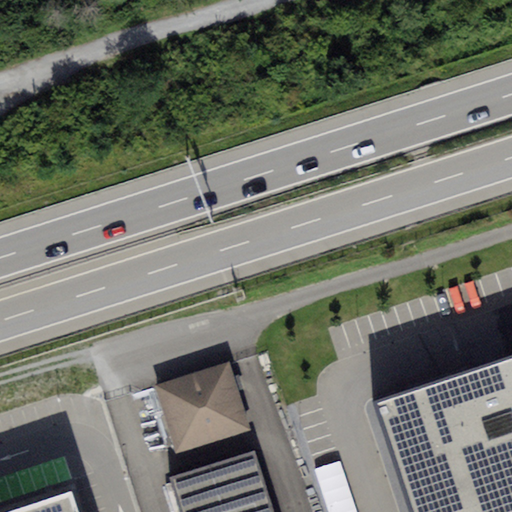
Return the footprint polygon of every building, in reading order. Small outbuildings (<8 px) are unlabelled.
[(511,511),(511,355),(374,402),(410,511),(511,511)] [(228,365),(153,388),(173,454),(248,431),(228,365)] [(277,511),(260,456),(171,482),(179,511),(277,511)] [(358,511),(345,459),(319,466),(330,511),(358,511)] [(77,511),(71,491),(6,511),(77,511)]
